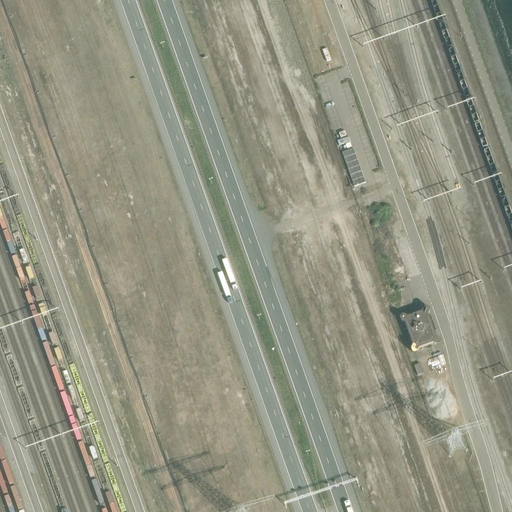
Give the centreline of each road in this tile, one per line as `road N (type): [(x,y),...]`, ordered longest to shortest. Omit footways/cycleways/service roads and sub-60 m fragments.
road 1 (trunk): [(345,511),(164,0)]
road 2 (trunk): [(127,0),(307,511)]
